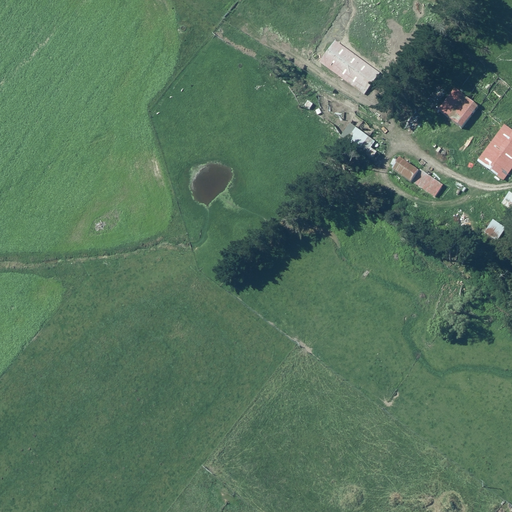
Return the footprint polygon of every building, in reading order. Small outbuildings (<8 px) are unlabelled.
[(336,41),(319,63),(365,97),(381,74),(336,41)] [(455,89),(439,111),(464,130),(480,109),(476,106),(481,99),(477,96),(472,102),(463,95),(466,91),(462,88),(459,92),(455,89)] [(354,119),(341,138),(375,162),(379,155),(372,150),(377,143),(356,129),(360,123),(354,119)] [(511,133),(505,128),(478,162),(503,182),(511,170),(511,133)] [(401,159),(393,171),(412,184),(413,183),(435,199),(443,187),(421,171),(420,173),(401,159)] [(511,193),(510,192),(502,204),(511,211),(511,193)]
